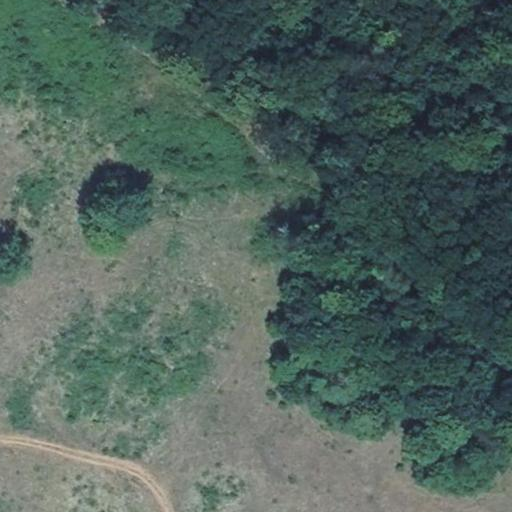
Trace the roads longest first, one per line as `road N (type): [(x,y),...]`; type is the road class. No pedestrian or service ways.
road 1 (track): [(511,153),(285,64),(188,0)]
road 2 (track): [(0,438),(35,440),(144,472),(166,511)]
